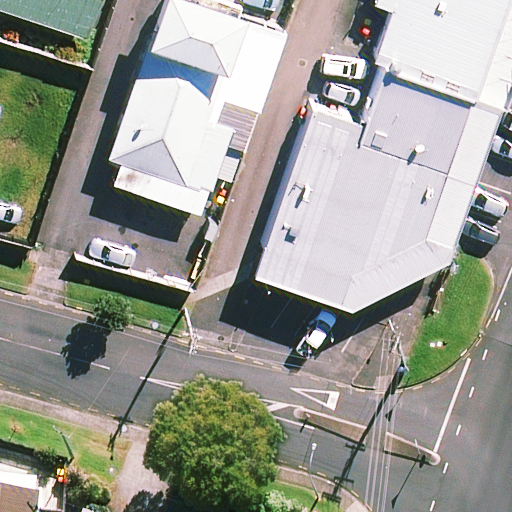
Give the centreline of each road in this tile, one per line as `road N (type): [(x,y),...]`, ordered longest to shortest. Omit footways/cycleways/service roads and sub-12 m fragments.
road 1 (residential): [(492,479),(0,338)]
road 2 (unknown): [(185,388),(321,0)]
